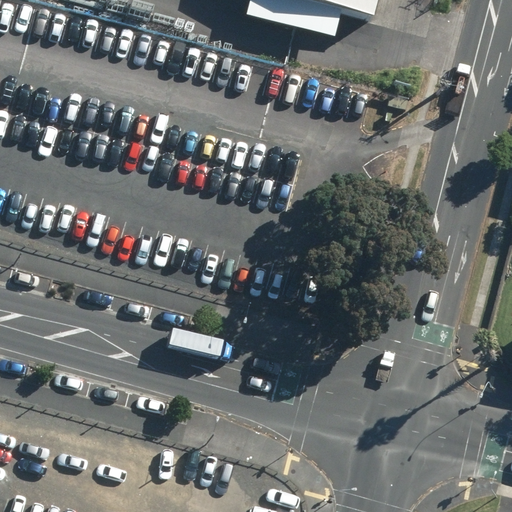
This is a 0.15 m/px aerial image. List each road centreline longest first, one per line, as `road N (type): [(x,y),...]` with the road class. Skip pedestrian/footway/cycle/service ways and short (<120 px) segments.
road 1 (secondary): [(496,0),(386,420)]
road 2 (residential): [(386,420),(0,319)]
road 3 (residential): [(511,453),(386,420)]
